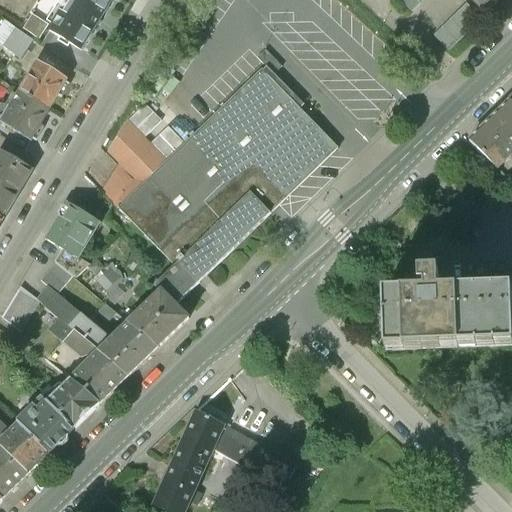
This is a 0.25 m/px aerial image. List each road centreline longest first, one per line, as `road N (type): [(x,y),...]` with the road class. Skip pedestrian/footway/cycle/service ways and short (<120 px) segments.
road 1 (secondary): [(274,288),(511,53)]
road 2 (secondary): [(41,511),(274,288)]
road 3 (residential): [(0,274),(164,0)]
road 4 (residential): [(274,288),(497,511)]
